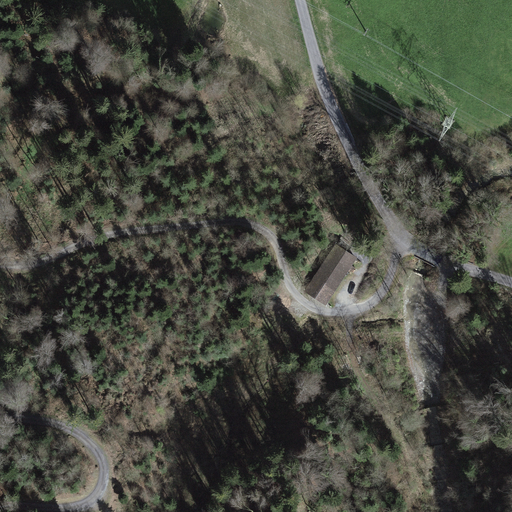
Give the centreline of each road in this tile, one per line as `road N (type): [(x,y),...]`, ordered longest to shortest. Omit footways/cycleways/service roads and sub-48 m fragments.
road 1 (track): [(400,236),(389,278),(371,301),(347,307),(303,304),(290,293),(282,247),(262,225),(172,224),(76,244),(28,265),(0,262)]
road 2 (unclassified): [(300,0),(347,153),(371,199),(400,236),(437,259),(511,281)]
road 3 (track): [(0,416),(78,432),(98,451),(108,477),(100,497),(79,507),(0,511)]
